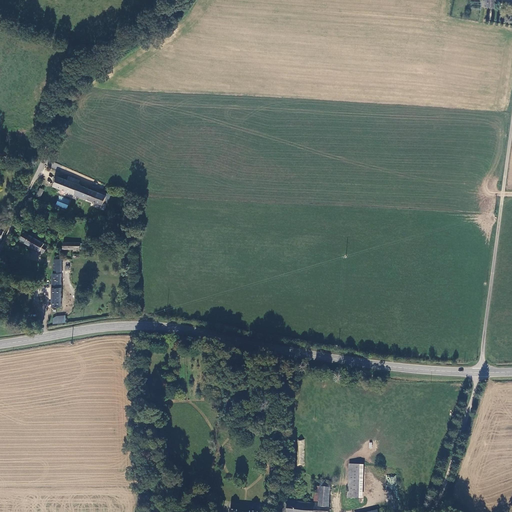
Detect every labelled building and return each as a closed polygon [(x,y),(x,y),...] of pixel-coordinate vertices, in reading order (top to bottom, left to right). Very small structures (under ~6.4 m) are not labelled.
[(54,186),(102,205),(106,195),(58,177),(54,186)] [(35,196),(39,198),(44,190),(40,188),(35,196)] [(59,195),(55,205),(66,209),(70,200),(59,195)] [(28,236),(23,233),(20,239),(25,242),(24,243),(39,251),(40,250),(43,245),(44,244),(29,235),(28,236)] [(62,273),(62,259),(60,259),(60,258),(60,257),(59,257),(58,256),(57,256),(56,257),(56,258),(56,259),(53,259),(53,273),(62,273)] [(52,273),(52,307),(62,307),(62,273),(53,273),(52,273)] [(52,316),(53,324),(66,323),(65,316),(52,316)] [(304,466),(305,440),(298,440),(297,466),(304,466)] [(349,499),(360,499),(361,466),(350,466),(349,499)] [(285,501),(284,507),(283,511),(281,511),(280,511),(279,511),(330,511),(330,488),(330,483),(321,482),(321,487),(320,502),(315,502),(315,504),(293,501),(285,501)]
